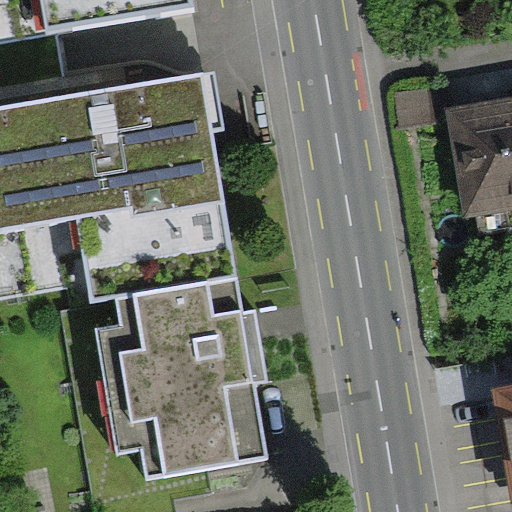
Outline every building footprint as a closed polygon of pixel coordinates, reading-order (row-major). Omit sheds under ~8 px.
[(42,0),(49,38),(195,14),(192,0),(42,0)] [(92,303),(117,299),(238,281),(207,81),(0,112),(0,234),(80,223),(92,303)] [(511,133),(505,91),(431,104),(451,221),(511,210),(511,133)] [(266,463),(238,281),(117,299),(122,328),(99,332),(117,455),(142,452),(146,481),(266,463)] [(511,384),(497,387),(511,463),(511,384)]
